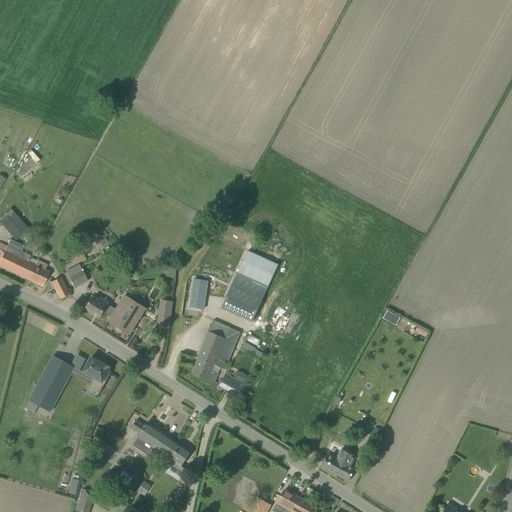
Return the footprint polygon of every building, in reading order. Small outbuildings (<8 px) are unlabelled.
[(31,158),(15,172),(20,178),(36,164),(31,158)] [(0,223),(15,240),(28,229),(10,209),(0,218),(0,223)] [(201,263),(222,276),(241,248),(220,234),(201,263)] [(0,266),(27,279),(34,265),(27,261),(29,256),(20,252),(19,253),(0,244),(0,266)] [(27,279),(42,286),(46,277),(49,272),(43,270),(46,264),(37,260),(34,265),(27,279)] [(74,288),(87,281),(79,264),(65,272),(74,288)] [(176,266),(164,264),(163,276),(175,278),(176,266)] [(237,272),(220,308),(252,322),(268,287),(237,272)] [(57,294),(66,289),(60,277),(51,282),(57,294)] [(194,280),(190,307),(204,309),(208,282),(194,280)] [(111,317),(109,321),(117,326),(121,329),(129,334),(135,325),(145,309),(129,300),(124,296),(115,310),(111,317)] [(283,296),(270,322),(277,326),(290,300),(283,296)] [(111,317),(115,310),(106,305),(106,304),(98,299),(97,301),(92,298),(91,300),(86,308),(100,317),(103,312),(111,317)] [(159,317),(170,318),(172,301),(161,300),(159,317)] [(214,382),(217,374),(219,368),(220,369),(223,361),(226,362),(238,333),(211,322),(195,364),(192,374),(214,382)] [(264,352),(256,348),(244,341),(241,347),(261,358),(264,352)] [(74,367),(53,356),(29,400),(30,400),(26,408),(35,413),(39,405),(51,411),(74,367)] [(91,357),(83,372),(94,378),(89,387),(100,393),(111,371),(110,371),(108,370),(110,367),(103,363),(104,362),(98,360),(98,361),(91,357)] [(225,374),(219,385),(240,397),(246,386),(229,376),(230,374),(226,372),(225,374)] [(356,423),(379,433),(392,402),(369,392),(356,423)] [(174,440),(147,422),(145,426),(136,420),(131,428),(140,434),(132,445),(151,457),(153,455),(153,456),(154,454),(162,460),(174,440)] [(371,433),(368,439),(375,443),(378,436),(371,433)] [(162,460),(187,477),(191,472),(181,466),(191,451),(174,440),(162,460)] [(327,454),(320,466),(348,481),(349,481),(355,469),(350,466),(355,456),(341,449),(336,458),(327,454)] [(71,478),(69,493),(76,494),(77,479),(71,478)] [(88,511),(95,493),(85,489),(76,511),(88,511)] [(291,511),(300,498),(285,489),(277,503),(285,508),(282,511),(291,511)] [(267,511),(271,506),(257,498),(249,511),(267,511)] [(312,511),(315,507),(300,498),(291,511),(312,511)] [(461,511),(448,503),(442,511),(461,511)]
